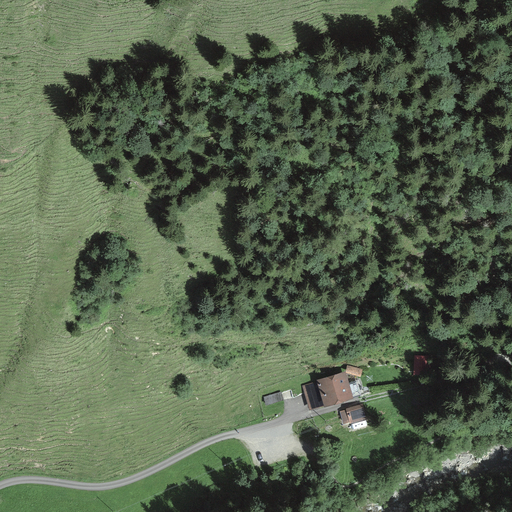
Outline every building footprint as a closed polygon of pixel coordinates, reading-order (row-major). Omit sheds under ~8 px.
[(414,355),(415,377),(423,377),(422,354),(414,355)] [(422,377),(430,378),(432,355),(425,354),(422,377)] [(345,374),(304,386),(311,409),(351,397),(345,374)] [(267,406),(283,401),(281,391),(265,396),(267,406)] [(362,406),(341,411),(344,423),(365,418),(362,406)] [(351,422),(353,433),(370,430),(368,420),(351,422)]
